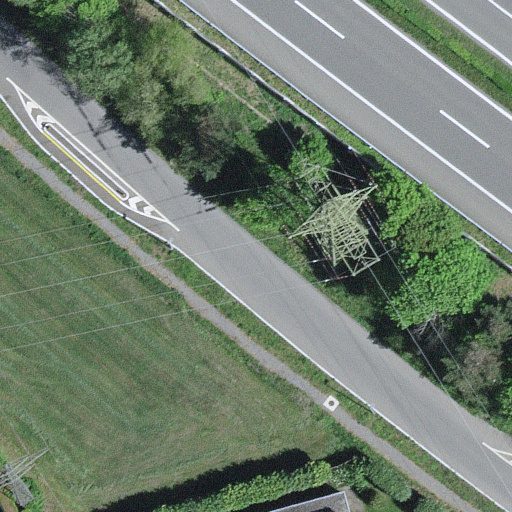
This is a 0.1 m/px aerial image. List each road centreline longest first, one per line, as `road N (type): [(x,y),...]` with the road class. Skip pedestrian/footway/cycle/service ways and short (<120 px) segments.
road 1 (unclassified): [(511,476),(310,318),(0,48)]
road 2 (motorway): [(295,0),(511,164)]
